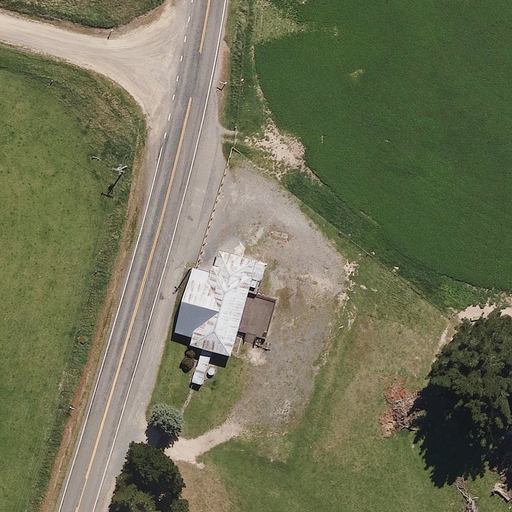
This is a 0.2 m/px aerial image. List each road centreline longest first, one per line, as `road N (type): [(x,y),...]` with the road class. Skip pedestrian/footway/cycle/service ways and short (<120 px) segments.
road 1 (primary): [(73,511),(195,74)]
road 2 (unclassified): [(195,74),(0,23)]
